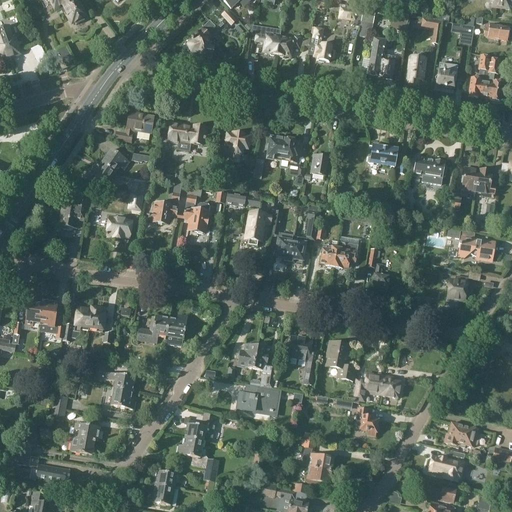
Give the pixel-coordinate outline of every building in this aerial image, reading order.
[(49,0),(55,10),(62,6),(72,24),(75,23),(76,26),(85,21),(83,18),(86,17),(76,0),(49,0)] [(221,0),(231,10),(239,3),(244,8),(252,1),(250,0),(221,0)] [(263,53),(277,56),(280,38),(266,35),(267,31),(256,30),(257,28),(255,28),(257,20),(260,20),(262,11),(261,10),(262,5),(274,7),(275,0),(286,2),(286,0),(257,0),(250,41),(265,44),(263,53)] [(394,0),(393,14),(404,16),(406,0),(394,0)] [(485,6),(485,7),(485,8),(485,9),(486,10),(487,10),(488,10),(489,10),(491,10),(491,9),(511,11),(511,6),(511,1),(511,2),(511,0),(489,0),(489,2),(488,2),(487,2),(486,4),(485,4),(485,6)] [(316,10),(324,11),(324,3),(316,2),(316,10)] [(353,27),(360,28),(362,12),(363,10),(340,6),(338,20),(354,22),(353,27)] [(423,16),(431,17),(433,9),(425,8),(423,16)] [(358,38),(366,39),(368,24),(373,25),(375,14),(362,12),(360,28),(358,38)] [(236,23),(226,13),(222,17),(232,27),(236,23)] [(393,14),(390,30),(405,33),(408,17),(404,16),(393,14)] [(464,23),(463,26),(474,28),(474,24),(475,19),(471,19),(470,24),(464,23)] [(209,35),(216,28),(210,22),(192,40),(194,42),(189,46),(188,48),(188,50),(189,51),(190,52),(198,54),(197,57),(212,59),(214,47),(210,46),(209,40),(211,37),(209,35)] [(442,23),(435,22),(432,45),(438,45),(442,23)] [(453,24),(451,34),(460,35),(458,45),(471,47),(474,28),(463,26),(461,26),(453,24)] [(483,39),(507,42),(507,38),(509,37),(510,34),(508,32),(509,28),(489,26),(485,26),(483,39)] [(308,56),(318,57),(318,60),(318,62),(324,63),(324,61),(329,62),(330,58),(334,59),(335,58),(336,55),(335,54),(336,52),(332,52),(333,47),(321,45),(324,30),(312,28),(308,56)] [(0,59),(1,61),(20,54),(15,41),(14,42),(9,30),(0,33),(0,59)] [(280,38),(277,56),(278,56),(279,58),(282,58),(284,57),(292,58),(293,48),(304,50),(306,40),(302,39),(295,37),(294,40),(280,38)] [(362,68),(368,69),(368,70),(367,69),(366,77),(379,78),(382,56),(385,57),(387,46),(385,46),(386,43),(385,42),(373,40),(370,60),(363,59),(362,68)] [(395,64),(395,58),(385,57),(382,56),(379,78),(392,81),(395,64)] [(487,73),(488,66),(489,66),(489,58),(480,56),(478,67),(481,67),(480,74),(481,74),(480,81),(471,80),(468,98),(479,99),(479,97),(485,98),(488,74),(487,73)] [(408,73),(406,87),(420,89),(421,84),(424,84),(427,60),(410,57),(409,62),(408,62),(407,73),(408,73)] [(489,58),(489,66),(488,66),(487,73),(488,74),(485,98),(491,99),(491,101),(501,103),(503,84),(492,83),(493,75),(498,76),(500,61),(490,60),(490,58),(489,58)] [(435,82),(436,83),(435,88),(444,89),(445,88),(453,90),(457,67),(439,64),(437,76),(436,77),(437,78),(436,81),(435,82)] [(149,141),(150,134),(153,118),(128,114),(125,130),(127,130),(126,135),(116,133),(114,140),(131,143),(132,136),(131,136),(132,131),(138,132),(137,139),(149,141)] [(203,141),(204,142),(206,129),(191,126),(191,129),(180,127),(176,126),(177,124),(168,123),(167,130),(169,130),(167,143),(178,145),(177,151),(182,152),(182,153),(184,154),(184,152),(189,153),(190,145),(202,147),(203,141)] [(31,132),(28,135),(36,141),(39,137),(31,132)] [(222,165),(227,166),(228,155),(230,156),(229,162),(231,163),(232,164),(236,165),(237,164),(239,164),(241,156),(242,156),(243,149),(248,150),(251,137),(245,136),(245,135),(232,132),(232,134),(226,133),(224,146),(227,146),(226,153),(224,153),(222,165)] [(275,160),(281,162),(281,160),(285,140),(271,138),(267,159),(275,160)] [(298,168),(299,168),(300,163),(296,162),(299,143),(285,140),(281,160),(281,162),(279,169),(287,171),(289,169),(293,169),(297,170),(298,168)] [(391,169),(394,170),(397,151),(372,147),(369,166),(372,166),(373,168),(376,168),(377,167),(386,168),(387,170),(390,170),(391,169)] [(111,151),(101,165),(115,174),(119,168),(123,171),(129,163),(111,151)] [(150,157),(142,156),(131,154),(130,161),(142,163),(142,162),(149,164),(150,157)] [(314,156),(313,160),(311,174),(325,176),(328,158),(314,156)] [(413,177),(422,178),(421,184),(441,187),(442,179),(445,178),(445,173),(446,170),(444,168),(445,164),(434,162),(434,160),(419,158),(419,163),(415,162),(413,177)] [(264,162),(256,160),(253,179),(261,180),(264,162)] [(499,175),(509,176),(509,177),(511,177),(511,163),(510,164),(510,165),(501,164),(499,175)] [(107,186),(115,174),(101,165),(99,169),(97,168),(96,169),(93,167),(86,178),(94,184),(97,179),(107,186)] [(161,179),(163,166),(156,165),(154,178),(161,179)] [(298,168),(297,170),(295,187),(302,188),(303,181),(304,176),(305,169),(299,168),(298,168)] [(453,201),(460,202),(461,197),(467,198),(467,193),(475,194),(478,171),(465,169),(461,193),(454,192),(453,201)] [(478,171),(475,194),(482,195),(482,197),(493,199),(495,187),(490,187),(492,173),(478,171)] [(134,183),(132,195),(143,197),(148,197),(149,192),(150,192),(151,185),(146,184),(134,182),(134,183)] [(153,222),(157,222),(157,223),(158,225),(162,226),(163,225),(163,224),(168,224),(169,217),(176,218),(178,210),(180,195),(173,193),(172,204),(175,204),(174,209),(171,209),(171,207),(154,204),(153,211),(154,214),(153,222)] [(217,193),(215,204),(224,206),(225,195),(217,193)] [(227,194),(225,206),(244,209),(244,207),(260,209),(261,200),(246,198),(246,197),(227,194)] [(141,212),(143,197),(132,195),(130,195),(128,211),(141,212)] [(183,219),(190,220),(188,231),(196,233),(198,234),(202,235),(204,234),(206,224),(208,222),(209,213),(193,211),(194,207),(195,207),(197,198),(187,196),(183,219)] [(58,227),(60,227),(63,230),(71,232),(74,230),(76,230),(78,221),(85,223),(89,201),(77,200),(76,200),(81,201),(81,204),(66,201),(64,203),(64,205),(62,204),(58,227)] [(460,202),(453,201),(451,201),(450,211),(459,213),(460,202)] [(387,205),(384,220),(397,222),(399,208),(387,205)] [(305,241),(306,241),(315,243),(321,209),(309,207),(306,221),(309,221),(307,232),(305,240),(305,241)] [(275,212),(270,236),(277,237),(282,213),(275,212)] [(261,243),(264,225),(269,226),(270,218),(249,214),(245,241),(248,241),(247,246),(257,248),(257,243),(261,243)] [(344,214),(343,221),(361,224),(362,217),(344,214)] [(129,239),(132,222),(109,218),(106,235),(113,237),(112,239),(122,240),(122,238),(129,239)] [(490,222),(475,220),(474,233),(488,235),(490,222)] [(315,240),(323,242),(326,229),(318,228),(315,240)] [(447,239),(459,241),(461,232),(448,230),(447,239)] [(281,263),(287,264),(292,238),(284,237),(284,241),(277,240),(275,257),(282,258),(281,263)] [(292,238),(287,264),(301,266),(302,262),(306,241),(305,241),(305,240),(292,238)] [(462,248),(461,253),(472,255),(478,259),(492,262),(495,249),(492,248),(493,245),(463,240),(462,245),(461,245),(460,248),(462,248)] [(319,266),(326,267),(327,269),(331,270),(332,268),(333,268),(335,259),(336,250),(337,243),(329,242),(328,248),(322,247),(319,266)] [(333,268),(334,269),(336,270),(339,271),(341,270),(347,271),(347,270),(353,270),(354,264),(355,264),(358,247),(337,243),(336,250),(335,259),(333,268)] [(370,250),(368,269),(374,270),(377,251),(370,250)] [(375,275),(374,275),(371,288),(387,291),(389,277),(380,276),(382,266),(376,265),(375,275)] [(414,275),(423,276),(424,267),(414,267),(414,275)] [(452,306),(457,307),(458,302),(465,303),(468,279),(456,277),(455,281),(450,280),(447,300),(452,301),(452,306)] [(56,336),(58,328),(54,327),(57,305),(43,303),(43,307),(40,326),(38,333),(56,336)] [(32,325),(40,326),(43,307),(29,304),(26,326),(32,327),(32,325)] [(75,340),(79,337),(80,331),(89,332),(89,329),(92,310),(78,308),(75,330),(72,330),(72,327),(65,326),(65,329),(63,341),(63,343),(70,344),(70,339),(75,340)] [(92,309),(92,310),(89,329),(97,330),(96,333),(102,334),(105,311),(92,309)] [(122,310),(121,317),(129,318),(131,311),(122,310)] [(136,342),(147,343),(147,341),(156,342),(156,345),(157,345),(158,336),(166,337),(168,319),(155,317),(155,318),(151,318),(149,331),(138,330),(136,342)] [(177,321),(168,319),(166,337),(164,345),(182,348),(187,318),(177,317),(177,321)] [(21,325),(15,325),(13,336),(20,337),(21,325)] [(58,328),(56,336),(56,340),(63,341),(65,329),(58,328)] [(111,335),(105,335),(103,345),(110,345),(111,335)] [(0,337),(0,343),(9,345),(10,339),(6,339),(6,338),(1,337),(1,338),(0,337)] [(287,348),(288,348),(286,360),(306,364),(304,373),(305,373),(303,386),(312,387),(318,352),(310,351),(312,342),(290,338),(290,340),(288,340),(287,341),(285,341),(284,343),(284,344),(284,346),(286,348),(287,348)] [(16,346),(9,345),(0,343),(0,351),(14,354),(16,346)] [(324,369),(338,371),(336,380),(353,384),(356,370),(347,368),(351,347),(329,343),(324,369)] [(414,345),(402,343),(399,356),(412,358),(414,345)] [(237,367),(253,370),(257,348),(246,346),(244,355),(240,354),(237,367)] [(268,350),(257,348),(253,370),(263,372),(260,388),(272,390),(276,366),(266,364),(268,350)] [(165,372),(167,361),(157,359),(154,370),(165,372)] [(96,372),(107,375),(107,374),(108,374),(110,363),(98,360),(98,362),(97,368),(96,372)] [(235,371),(229,369),(227,382),(233,383),(235,371)] [(108,375),(107,375),(106,382),(115,384),(114,389),(131,393),(134,379),(108,374),(108,375)] [(363,394),(380,397),(384,377),(366,374),(364,389),(354,388),(352,402),(362,403),(363,394)] [(393,378),(384,377),(380,397),(398,400),(400,383),(393,382),(393,378)] [(80,384),(78,392),(86,394),(86,392),(88,386),(80,384)] [(245,395),(238,394),(236,410),(254,413),(254,409),(267,411),(271,391),(246,386),(245,395)] [(69,388),(68,395),(75,396),(76,389),(69,388)] [(131,395),(131,393),(114,389),(111,407),(132,411),(135,400),(130,400),(131,395)] [(302,395),(293,394),(291,405),(301,406),(302,395)] [(54,398),(52,410),(65,412),(67,400),(54,398)] [(345,402),(339,401),(338,406),(343,407),(343,408),(349,409),(350,403),(345,403),(345,402)] [(63,424),(65,412),(52,410),(50,421),(63,424)] [(372,419),(373,412),(358,410),(356,423),(357,423),(356,431),(367,433),(366,437),(375,438),(378,420),(372,419)] [(187,425),(185,440),(202,443),(204,435),(212,436),(216,417),(204,414),(202,426),(196,425),(196,423),(189,422),(188,425),(187,425)] [(478,430),(450,424),(448,436),(445,435),(443,445),(457,448),(457,446),(474,450),(474,447),(476,447),(478,446),(480,435),(479,433),(478,433),(478,430)] [(78,432),(77,439),(95,442),(97,443),(99,429),(75,425),(74,432),(78,432)] [(95,442),(77,439),(71,438),(70,445),(72,446),(71,453),(91,457),(94,443),(95,444),(95,442)] [(191,469),(205,471),(217,473),(219,463),(207,461),(207,460),(205,457),(200,456),(202,443),(185,440),(183,447),(179,446),(177,456),(193,459),(191,469)] [(301,468),(309,469),(330,473),(332,461),(321,459),(321,456),(312,455),(313,444),(301,442),(300,448),(304,449),(301,468)] [(20,444),(18,454),(31,456),(33,446),(20,444)] [(491,463),(509,467),(511,455),(511,452),(495,449),(491,463)] [(447,456),(464,460),(465,456),(448,452),(447,456)] [(29,468),(31,456),(18,454),(16,466),(29,468)] [(461,482),(465,465),(432,457),(427,473),(441,477),(441,480),(458,485),(459,481),(461,482)] [(33,482),(36,482),(36,481),(68,486),(71,472),(38,467),(37,472),(32,471),(31,478),(33,482)] [(328,485),(330,473),(309,469),(306,484),(316,485),(316,483),(328,485)] [(215,484),(217,473),(205,471),(203,482),(215,484)] [(158,472),(155,486),(173,490),(174,483),(180,485),(182,477),(158,472)] [(254,488),(262,490),(261,496),(274,499),(275,497),(279,498),(276,511),(307,511),(308,506),(293,503),(294,500),(295,500),(296,494),(292,493),(276,490),(277,488),(263,485),(255,484),(254,488)] [(294,485),(292,493),(296,494),(306,495),(307,487),(294,485)] [(169,508),(173,490),(155,486),(153,494),(149,493),(147,503),(169,508)] [(223,499),(225,488),(222,488),(218,487),(217,487),(215,497),(223,499)] [(438,502),(453,505),(457,491),(442,487),(438,502)] [(34,493),(31,507),(36,508),(34,511),(54,511),(55,506),(44,504),(45,495),(34,493)] [(481,496),(479,503),(491,506),(492,499),(481,496)] [(430,503),(428,511),(454,511),(455,510),(438,506),(438,505),(430,503)]
